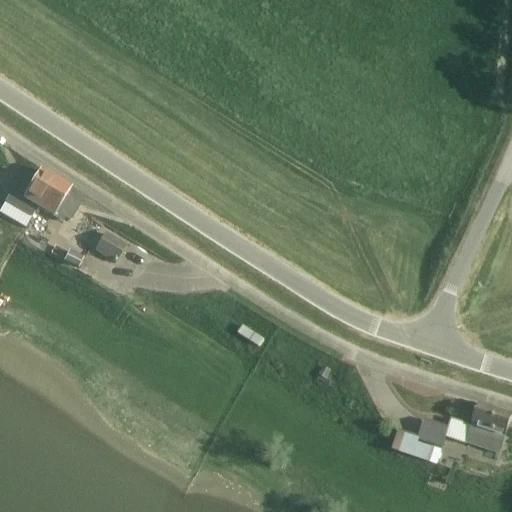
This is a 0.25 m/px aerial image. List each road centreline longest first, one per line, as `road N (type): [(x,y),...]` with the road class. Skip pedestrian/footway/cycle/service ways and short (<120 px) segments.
road 1 (unclassified): [(511,404),(394,369),(289,320),(0,130)]
road 2 (unclassified): [(431,346),(296,285),(0,89)]
road 3 (unclassified): [(431,346),(511,153)]
